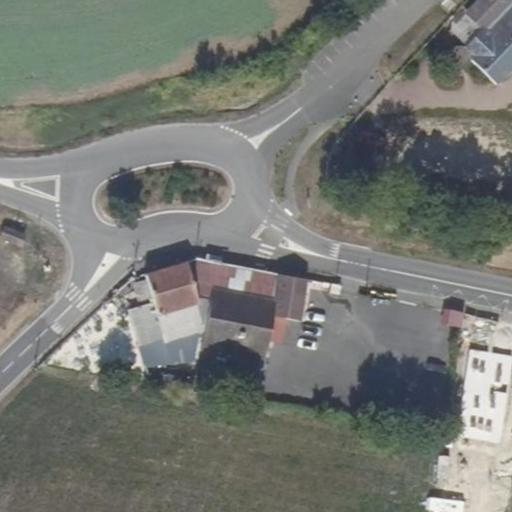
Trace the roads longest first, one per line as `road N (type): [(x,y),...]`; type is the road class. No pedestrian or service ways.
road 1 (unclassified): [(281,124),(418,0)]
road 2 (primary): [(332,259),(511,295)]
road 3 (primary): [(211,231),(332,259)]
